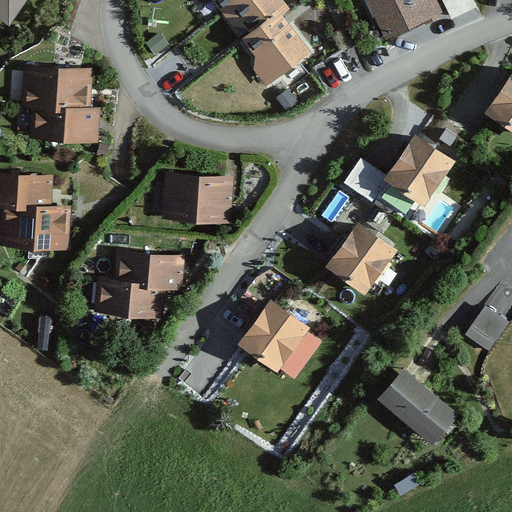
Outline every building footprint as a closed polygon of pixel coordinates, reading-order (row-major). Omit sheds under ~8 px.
[(0,0),(0,23),(8,29),(27,0),(0,0)] [(240,0),(213,0),(224,13),(231,7),(240,0)] [(284,0),(240,0),(231,7),(254,37),(283,14),(291,9),(284,0)] [(451,11),(445,0),(369,0),(387,40),(451,11)] [(455,0),(462,14),(479,6),(476,0),(455,0)] [(313,53),(283,14),(254,37),(247,42),(276,81),(313,53)] [(90,111),(91,69),(25,67),(24,109),(34,110),(90,111)] [(511,87),(494,115),(511,126),(511,87)] [(103,112),(90,111),(34,110),(33,144),(102,146),(103,112)] [(458,162),(419,136),(389,183),(428,209),(458,162)] [(57,173),(0,170),(0,202),(8,203),(56,205),(57,173)] [(235,178),(166,176),(165,220),(234,222),(235,178)] [(56,205),(8,203),(6,241),(34,243),(34,258),(45,259),(54,242),(75,243),(77,207),(56,205)] [(396,252),(360,226),(328,271),(364,297),(396,252)] [(188,254),(121,248),(119,278),(169,283),(185,284),(188,254)] [(169,283),(119,278),(102,277),(99,309),(166,315),(169,283)] [(323,343),(273,306),(246,342),(297,379),(323,343)] [(511,325),(511,324),(489,308),(470,336),(493,353),(511,325)] [(462,418),(405,371),(382,400),(439,447),(462,418)]
